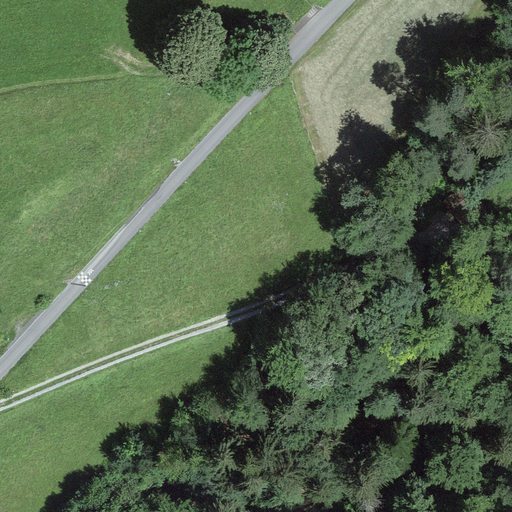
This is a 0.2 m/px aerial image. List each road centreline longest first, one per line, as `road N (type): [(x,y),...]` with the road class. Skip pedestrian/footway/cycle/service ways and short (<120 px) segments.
road 1 (track): [(0,405),(401,243),(511,221)]
road 2 (track): [(0,369),(344,0)]
